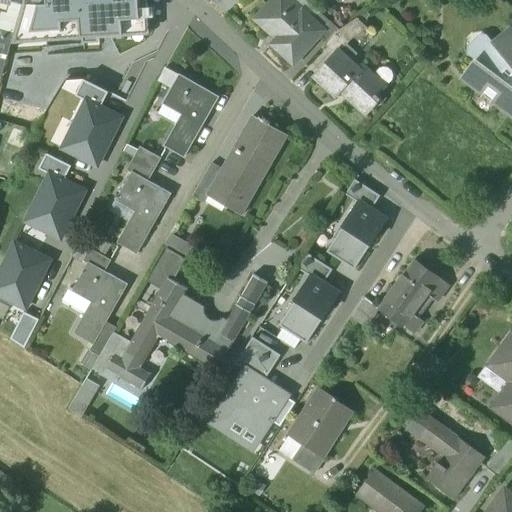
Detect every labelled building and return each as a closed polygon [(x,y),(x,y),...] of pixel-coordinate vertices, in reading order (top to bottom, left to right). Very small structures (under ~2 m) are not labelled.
[(10,2),(0,0),(0,57),(6,59),(9,48),(22,4),(10,1),(10,2)] [(148,27),(146,0),(24,0),(12,44),(15,44),(18,36),(45,35),(46,42),(123,37),(122,30),(148,27)] [(216,0),(213,3),(226,13),(241,0),(216,0)] [(322,30),(289,0),(276,0),(257,21),(280,42),(275,47),(293,63),(318,37),(323,31),(322,30)] [(330,22),(322,30),(323,31),(318,37),(326,45),(339,31),(330,22)] [(350,41),(339,31),(326,45),(336,54),(339,51),(340,52),(350,41)] [(511,33),(510,31),(492,46),(486,49),(481,54),(478,61),(465,79),(483,93),(485,97),(490,100),(494,101),(511,114),(511,33)] [(340,52),(339,51),(336,54),(315,77),(336,96),(342,90),(364,110),(376,98),(379,101),(381,99),(378,96),(395,77),(384,68),(375,78),(361,65),(358,69),(340,52)] [(219,96),(180,74),(164,102),(184,113),(165,144),(185,155),(219,96)] [(88,102),(101,108),(108,94),(84,81),(76,96),(88,102)] [(63,150),(97,167),(121,119),(101,108),(88,102),(63,150)] [(222,169),(210,189),(212,190),(241,206),(252,188),(256,190),(287,137),(252,117),(222,169)] [(162,157),(142,146),(128,169),(133,172),(134,171),(149,179),(162,157)] [(51,175),(64,182),(71,167),(47,155),(39,169),(51,175)] [(212,163),(193,197),(204,204),(212,190),(210,189),(222,169),(212,163)] [(149,179),(134,171),(133,172),(117,200),(136,211),(119,241),(138,252),(172,193),(149,179)] [(26,223),(60,240),(84,192),(64,182),(51,175),(26,223)] [(360,202),(370,209),(378,197),(355,182),(347,194),(360,202)] [(370,209),(360,202),(326,254),(354,272),(388,221),(370,209)] [(90,249),(78,242),(78,243),(72,255),(83,261),(90,249)] [(0,275),(0,297),(25,310),(49,262),(29,252),(15,245),(0,275)] [(111,261),(90,249),(83,261),(88,264),(89,263),(104,272),(111,261)] [(312,278),(323,285),(332,271),(307,255),(298,268),(312,278)] [(379,309),(378,310),(404,329),(405,328),(414,334),(423,322),(414,316),(429,296),(438,302),(449,287),(441,280),(414,260),(379,309)] [(104,272),(89,263),(88,264),(73,290),(73,291),(92,302),(85,314),(74,334),(93,345),(106,323),(127,285),(104,272)] [(199,308),(181,298),(187,288),(169,278),(131,343),(122,360),(140,371),(141,369),(159,337),(208,365),(218,347),(227,352),(250,312),(237,304),(225,324),(224,323),(215,326),(209,324),(205,322),(203,319),(200,314),(199,308)] [(323,285),(312,278),(279,328),(305,344),(338,294),(323,285)] [(73,290),(69,288),(62,301),(85,314),(92,302),(73,291),(73,290)] [(379,309),(364,297),(351,317),(352,318),(361,325),(367,329),(378,310),(379,309)] [(24,313),(10,341),(25,348),(39,320),(24,313)] [(361,325),(352,318),(348,324),(357,331),(361,325)] [(93,345),(90,351),(100,357),(113,333),(116,328),(106,323),(93,345)] [(100,357),(93,368),(116,381),(120,375),(143,389),(151,375),(141,369),(140,371),(122,360),(131,343),(113,333),(100,357)] [(511,335),(490,366),(511,382),(511,397),(511,399),(503,393),(492,408),(511,422),(511,335)] [(246,372),(264,383),(281,357),(253,339),(236,365),(246,372)] [(433,354),(420,372),(435,384),(449,365),(433,354)] [(264,383),(246,372),(213,422),(228,432),(237,420),(261,436),(286,398),(264,383)] [(85,379),(73,410),(87,415),(98,384),(85,379)] [(339,401),(320,388),(289,436),(302,444),(322,457),(352,411),(338,403),(339,401)] [(459,438),(420,409),(407,427),(448,458),(431,481),(453,497),(484,456),(459,437),(459,438)] [(302,444),(289,436),(280,450),(293,459),(302,444)] [(511,441),(508,438),(485,469),(498,478),(511,459),(511,441)] [(322,457),(302,444),(293,459),(315,473),(324,459),(322,457)] [(380,511),(421,511),(425,507),(375,470),(357,495),(380,511)] [(511,511),(511,494),(505,490),(488,511),(511,511)]
